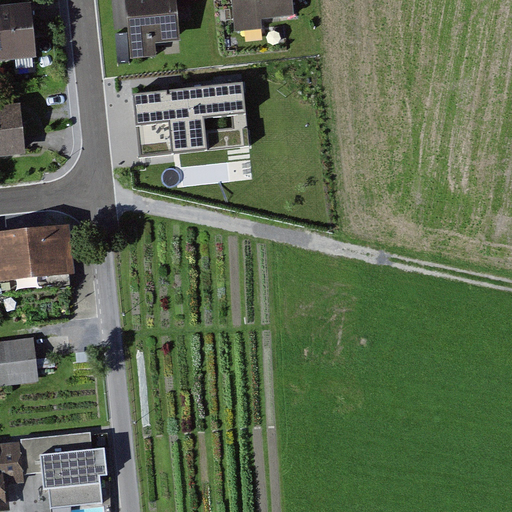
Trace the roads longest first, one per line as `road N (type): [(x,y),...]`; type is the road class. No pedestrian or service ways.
road 1 (track): [(97,195),(511,285)]
road 2 (residential): [(132,511),(97,195)]
road 3 (residential): [(97,195),(82,0)]
